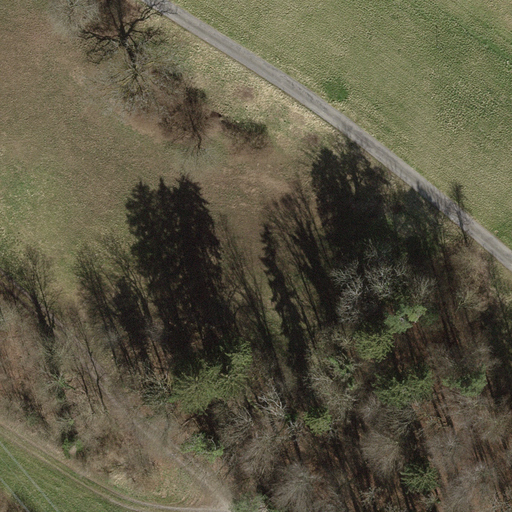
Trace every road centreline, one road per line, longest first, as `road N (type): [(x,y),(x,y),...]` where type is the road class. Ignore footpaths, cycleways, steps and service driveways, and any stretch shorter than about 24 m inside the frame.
road 1 (track): [(511,265),(373,147),(158,0)]
road 2 (track): [(243,511),(0,274)]
